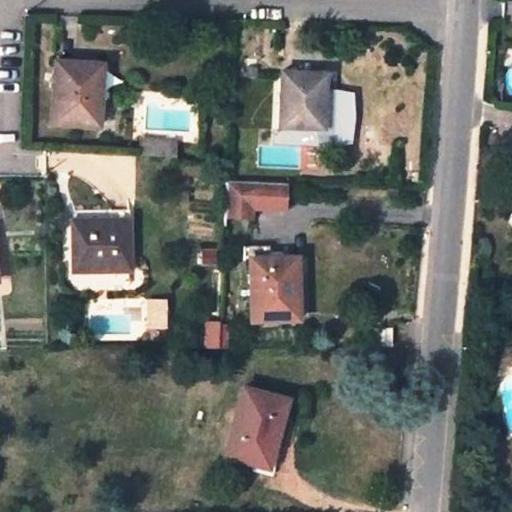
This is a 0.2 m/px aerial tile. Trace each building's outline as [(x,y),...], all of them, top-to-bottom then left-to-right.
[(97,128),(98,102),(91,102),(93,65),(54,63),(52,125),(97,128)] [(281,73),(278,127),(316,128),(316,110),(322,110),(325,75),(281,73)] [(222,96),(204,95),(204,109),(222,109),(222,96)] [(140,140),(139,156),(163,157),(164,141),(140,140)] [(173,142),(164,141),(163,157),(172,158),(173,142)] [(257,184),(225,182),(223,215),(250,218),(250,210),(254,210),(257,184)] [(287,185),(257,184),(254,210),(284,212),(287,185)] [(126,223),(72,223),(73,271),(127,271),(126,223)] [(249,261),(251,323),(298,320),(298,298),(291,298),(289,259),(249,261)] [(147,303),(147,318),(165,317),(165,302),(147,303)] [(147,318),(147,328),(165,327),(165,317),(147,318)] [(206,321),(206,345),(217,345),(217,321),(206,321)] [(389,331),(372,331),(372,345),(390,346),(389,331)] [(511,354),(494,359),(498,374),(511,369),(511,354)] [(242,389),(224,457),(268,468),(286,402),(242,389)]
